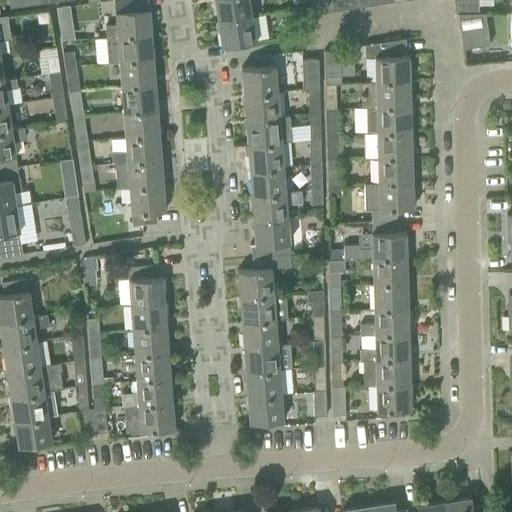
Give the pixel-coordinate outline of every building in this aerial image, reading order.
[(139,0),(114,0),(116,24),(105,24),(106,37),(151,33),(149,8),(140,8),(139,0)] [(249,0),(214,0),(217,20),(251,15),(249,0)] [(322,12),(320,0),(307,0),(310,14),(322,12)] [(332,0),(320,0),(322,12),(334,11),(332,0)] [(346,9),(344,0),(332,0),(334,11),(346,9)] [(358,7),(356,0),(344,0),(346,9),(358,7)] [(453,0),(455,13),(466,12),(478,12),(477,0),(453,0)] [(71,20),(68,5),(56,7),(58,22),(71,20)] [(489,44),(485,12),(478,12),(457,13),(463,48),(475,46),(489,44)] [(0,39),(10,38),(7,14),(0,15),(0,53),(0,54),(0,52),(0,39)] [(255,41),(252,21),(251,15),(217,20),(221,46),(255,41)] [(153,59),(151,33),(106,37),(108,62),(119,61),(153,59)] [(364,44),(364,57),(374,57),(374,77),(367,77),(367,82),(409,81),(408,55),(405,55),(405,38),(364,44)] [(62,52),(64,66),(76,64),(74,50),(62,52)] [(340,57),(338,57),(338,50),(323,50),(324,83),(336,83),(340,82),(340,57)] [(47,57),(49,71),(59,70),(57,56),(47,57)] [(319,87),(318,58),(301,59),(302,88),(307,88),(319,87)] [(155,84),(153,59),(119,61),(121,86),(155,84)] [(78,78),(76,64),(64,66),(67,80),(78,78)] [(241,68),(243,93),(277,91),(275,65),(241,68)] [(61,84),(59,70),(49,71),(51,85),(61,84)] [(4,79),(0,79),(0,104),(8,104),(5,88),(16,86),(15,77),(4,79)] [(410,106),(409,81),(367,82),(367,96),(361,96),(361,108),(366,108),(410,106)] [(336,97),(336,83),(324,83),(325,97),(336,97)] [(157,109),(155,84),(121,86),(123,112),(157,109)] [(319,103),(319,87),(307,88),(308,103),(319,103)] [(279,116),(277,91),(243,93),(245,118),(279,116)] [(84,114),(82,101),(70,102),(72,116),(84,114)] [(0,130),(12,129),(8,104),(0,104),(0,130)] [(67,121),(65,106),(54,108),(57,122),(67,121)] [(410,131),(410,106),(366,108),(366,133),(376,132),(410,131)] [(159,134),(157,109),(123,112),(125,137),(159,134)] [(86,129),(84,114),(72,116),(74,130),(86,129)] [(289,115),(279,116),(245,118),(247,144),(281,141),(292,140),(289,115)] [(337,133),(337,118),(325,119),(326,134),(337,133)] [(320,138),(320,124),(309,124),(309,139),(320,138)] [(0,168),(17,166),(13,140),(25,139),(23,127),(12,129),(0,130),(0,168)] [(411,157),(410,131),(376,132),(377,158),(411,157)] [(338,148),(337,133),(326,134),(326,148),(338,148)] [(161,159),(159,134),(125,137),(126,150),(111,151),(112,163),(115,163),(127,162),(161,159)] [(321,153),(320,138),(309,139),(310,153),(321,153)] [(283,166),(281,141),(247,144),(249,169),(283,166)] [(91,164),(89,151),(78,152),(80,166),(91,164)] [(412,182),(411,157),(377,158),(378,183),(412,182)] [(163,184),(161,159),(127,162),(115,163),(117,188),(129,187),(163,184)] [(94,179),(91,164),(80,166),(82,181),(94,179)] [(20,177),(19,177),(17,166),(0,168),(0,206),(15,204),(13,191),(22,190),(20,177)] [(285,191),(283,166),(249,169),(251,194),(285,191)] [(339,184),(338,168),(327,169),(327,184),(339,184)] [(322,188),(321,173),(310,173),(311,189),(322,188)] [(366,209),(370,209),(371,221),(396,220),(396,208),(413,208),(412,182),(378,183),(366,183),(366,209)] [(165,210),(163,184),(129,187),(132,225),(157,223),(156,211),(165,210)] [(322,204),(322,188),(311,189),(311,204),(322,204)] [(287,216),(286,203),(302,201),(301,190),(285,191),(251,194),(253,219),(287,216)] [(0,244),(21,242),(15,204),(0,206),(0,244)] [(290,254),(287,216),(253,219),(255,243),(249,244),(249,245),(250,245),(251,257),(290,254)] [(396,232),(396,220),(371,221),(371,232),(370,232),(371,247),(357,247),(357,243),(343,244),(344,259),(371,258),(406,257),(405,231),(396,232)] [(85,222),(74,224),(77,243),(88,241),(85,222)] [(291,266),(290,254),(251,257),(252,269),(237,270),(239,296),(273,293),(273,292),(271,267),(291,266)] [(96,255),(82,258),(83,271),(97,270),(96,255)] [(407,282),(406,257),(371,258),(372,283),(407,282)] [(340,284),(339,270),(344,270),(344,259),(328,259),(328,270),(328,284),(340,284)] [(157,264),(156,264),(126,266),(127,278),(118,279),(120,305),(129,304),(164,301),(162,276),(158,276),(157,264)] [(26,278),(21,279),(1,282),(3,294),(0,294),(0,320),(32,316),(32,315),(26,278)] [(407,308),(407,282),(372,283),(373,309),(407,308)] [(340,299),(340,284),(328,284),(329,299),(340,299)] [(285,291),(273,292),(273,293),(239,296),(241,321),(275,318),(287,317),(285,291)] [(323,300),(312,300),(312,316),(323,315),(323,300)] [(166,327),(164,301),(129,304),(131,329),(166,327)] [(408,333),(407,308),(373,309),(373,323),(360,323),(360,334),(374,334),(408,333)] [(36,341),(34,327),(49,325),(47,313),(32,315),(32,316),(0,320),(0,332),(2,346),(36,341)] [(324,329),(323,315),(312,316),(313,329),(324,329)] [(86,318),(87,333),(98,332),(97,317),(86,318)] [(277,343),(275,318),(241,321),(243,346),(277,343)] [(69,321),(71,335),(82,334),(81,320),(69,321)] [(341,335),(341,320),(329,320),(330,335),(341,335)] [(131,329),(125,330),(126,345),(132,344),(133,354),(168,352),(166,327),(131,329)] [(99,346),(98,332),(87,333),(88,347),(99,346)] [(409,358),(408,333),(374,334),(374,348),(360,349),(360,359),(367,359),(374,359),(409,358)] [(83,348),(82,334),(71,335),(72,349),(83,348)] [(341,349),(341,335),(330,335),(330,350),(341,349)] [(39,365),(36,341),(2,346),(6,371),(39,365)] [(279,368),(277,343),(243,346),(245,371),(279,368)] [(170,377),(168,352),(133,354),(135,380),(170,377)] [(325,366),(324,352),(313,352),(314,366),(325,366)] [(410,383),(409,358),(374,359),(367,359),(367,371),(363,371),(363,384),(375,383),(375,384),(410,383)] [(86,385),(85,370),(84,359),(73,360),(75,386),(86,385)] [(342,374),(342,360),(331,360),(331,375),(342,374)] [(59,363),(39,365),(6,371),(10,396),(43,390),(53,389),(61,387),(58,369),(60,370),(59,363)] [(325,379),(325,366),(314,366),(315,380),(325,379)] [(102,383),(101,368),(90,369),(91,384),(102,383)] [(281,393),(279,368),(245,371),(247,396),(281,393)] [(135,380),(131,380),(132,396),(136,396),(137,405),(172,402),(170,377),(135,380)] [(103,397),(102,383),(91,384),(92,398),(103,397)] [(410,383),(375,384),(375,390),(376,410),(398,409),(405,409),(410,409),(410,383)] [(87,399),(86,385),(75,386),(76,400),(87,399)] [(345,415),(344,395),(344,385),(332,385),(332,415),(345,415)] [(57,414),(53,389),(43,390),(10,396),(14,420),(47,415),(57,414)] [(326,415),(325,395),(325,390),(313,390),(314,415),(326,415)] [(283,425),(281,399),(281,393),(247,396),(249,422),(271,420),(271,426),(283,425)] [(174,428),(172,402),(137,405),(138,417),(124,418),(125,432),(174,428)] [(107,432),(103,407),(91,409),(95,434),(107,432)] [(95,434),(91,409),(79,410),(83,436),(95,434)] [(51,441),(48,421),(47,415),(14,420),(17,446),(51,441)] [(471,511),(469,497),(443,501),(444,511),(471,511)] [(444,511),(443,501),(418,505),(418,511),(444,511)] [(393,502),(367,506),(368,511),(394,511),(393,502)]
